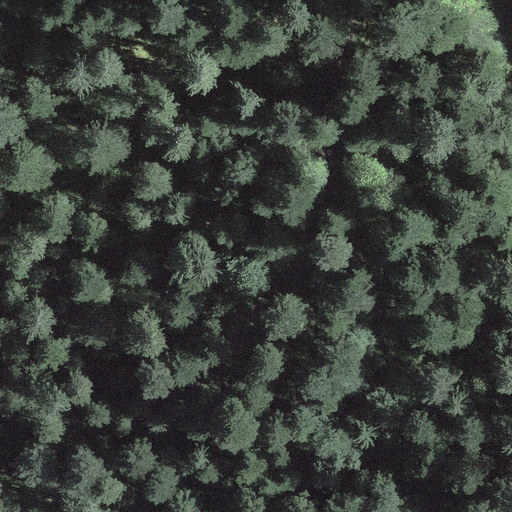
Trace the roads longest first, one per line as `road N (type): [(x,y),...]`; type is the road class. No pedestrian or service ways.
road 1 (track): [(349,0),(340,118),(316,230),(186,392),(171,432),(243,511)]
road 2 (track): [(469,511),(402,412),(340,118)]
road 3 (track): [(0,205),(233,119),(292,76),(345,66)]
